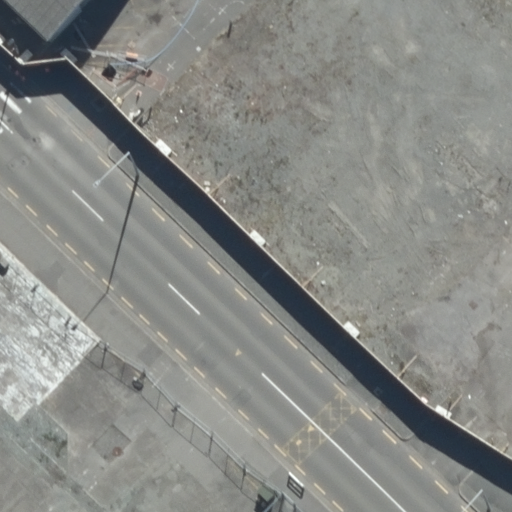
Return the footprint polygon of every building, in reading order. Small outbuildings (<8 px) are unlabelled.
[(59,0),(32,0),(48,13),(59,0)] [(394,0),(284,0),(159,126),(214,181),(394,0)] [(511,0),(460,0),(441,20),(511,89),(511,0)] [(511,231),(397,344),(511,460),(511,231)] [(0,425),(10,435),(97,342),(0,247),(0,425)]
